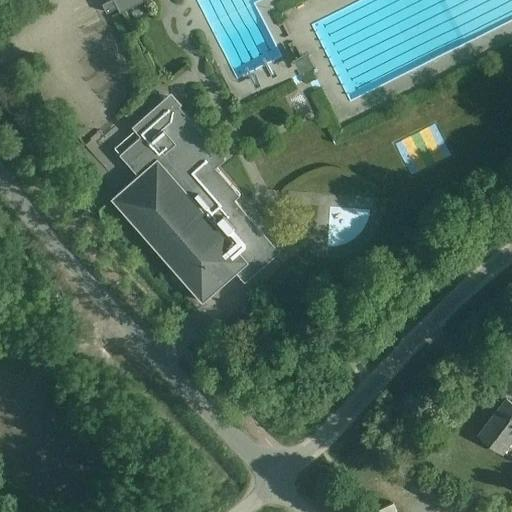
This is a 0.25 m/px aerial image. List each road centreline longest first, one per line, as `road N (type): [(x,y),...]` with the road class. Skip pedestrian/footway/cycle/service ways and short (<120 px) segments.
road 1 (unclassified): [(273,482),(0,173)]
road 2 (unclassified): [(511,259),(469,290),(273,482)]
